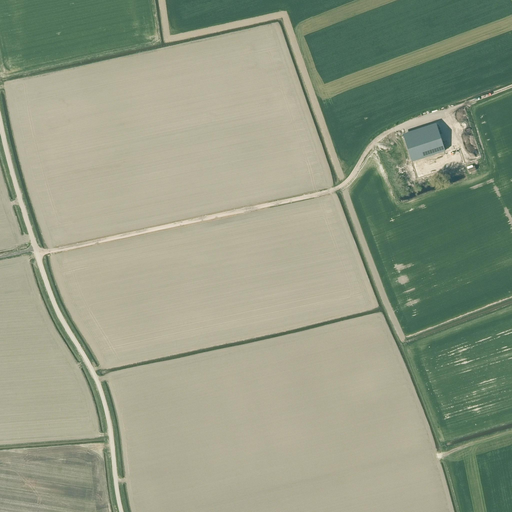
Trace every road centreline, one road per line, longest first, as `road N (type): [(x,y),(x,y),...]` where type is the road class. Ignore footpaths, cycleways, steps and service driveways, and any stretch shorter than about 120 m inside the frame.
road 1 (track): [(511,85),(384,132),(336,190),(36,253)]
road 2 (unclassified): [(120,511),(105,408),(47,287),(0,122)]
